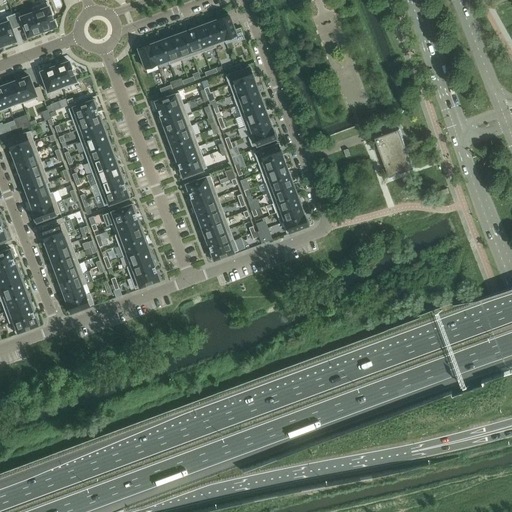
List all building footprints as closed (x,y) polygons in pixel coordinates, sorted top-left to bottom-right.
[(47,2),(33,7),(41,31),(44,30),(45,32),(51,30),(50,28),(56,26),(53,19),(51,13),(47,2)] [(34,12),(20,17),(27,36),(33,34),(33,36),(40,34),(39,32),(41,31),(33,7),(32,7),(34,12)] [(217,17),(216,17),(226,43),(237,39),(238,41),(245,39),(240,27),(234,30),(228,13),(222,15),(222,17),(217,19),(217,17)] [(7,16),(0,19),(0,41),(2,46),(4,45),(5,47),(11,44),(10,43),(16,41),(7,16)] [(226,43),(216,17),(211,20),(211,21),(206,23),(206,21),(205,22),(215,48),(214,45),(225,41),(226,44),(226,43)] [(199,24),(200,26),(195,27),(194,26),(204,52),(215,48),(205,22),(199,24)] [(188,28),(189,30),(183,32),(192,56),(204,52),(194,26),(188,28)] [(178,34),(177,32),(171,34),(181,60),(192,56),(183,32),(178,34)] [(171,34),(172,36),(167,38),(166,36),(160,38),(170,64),(181,60),(171,34)] [(160,38),(160,40),(155,42),(155,40),(149,42),(157,64),(168,60),(169,64),(170,64),(160,38)] [(148,43),(149,44),(144,46),(143,44),(137,47),(145,68),(157,64),(149,42),(148,43)] [(57,65),(54,66),(63,88),(77,83),(73,74),(74,74),(72,68),(71,68),(69,61),(63,63),(62,61),(56,64),(57,65)] [(46,69),(40,71),(48,93),(63,88),(54,66),(52,67),(51,65),(45,68),(46,69)] [(253,77),(249,66),(226,75),(230,85),(253,77)] [(17,80),(15,81),(23,103),(37,98),(38,102),(44,99),(39,87),(34,89),(29,76),(23,78),(23,76),(16,78),(17,80)] [(258,86),(256,87),(253,77),(230,85),(233,96),(258,86)] [(3,85),(1,86),(9,108),(23,103),(15,81),(10,83),(9,81),(3,83),(3,85)] [(0,111),(9,108),(1,86),(0,86),(0,111)] [(260,97),(259,93),(261,92),(258,86),(233,96),(237,106),(260,97)] [(179,92),(153,102),(155,108),(157,108),(159,112),(183,103),(179,92)] [(266,107),(264,101),(262,102),(260,97),(237,106),(241,116),(266,107)] [(97,105),(94,99),(68,108),(72,120),(97,111),(96,108),(95,106),(97,105)] [(187,114),(183,103),(159,112),(160,117),(159,118),(161,124),(187,114)] [(268,117),(264,108),(266,107),(241,116),(245,126),(268,117)] [(97,111),(72,120),(76,130),(101,122),(102,121),(100,115),(98,115),(98,113),(97,111)] [(191,125),(187,114),(161,124),(163,130),(165,129),(166,133),(165,134),(191,125)] [(272,127),(271,127),(268,117),(245,126),(248,136),(272,127)] [(102,126),(101,122),(76,130),(80,141),(106,131),(104,125),(102,126)] [(195,135),(191,125),(165,134),(167,141),(169,140),(170,144),(195,135)] [(278,137),(275,131),(273,132),(272,127),(248,136),(252,147),(278,137)] [(375,138),(378,148),(386,168),(389,177),(390,177),(414,168),(400,129),(399,129),(375,138)] [(34,141),(30,131),(6,140),(10,150),(34,141)] [(106,131),(80,141),(84,152),(108,143),(107,138),(109,138),(106,131)] [(199,146),(195,135),(170,144),(172,149),(170,150),(173,156),(199,146)] [(38,152),(34,141),(10,150),(10,151),(11,150),(14,160),(38,152)] [(108,143),(84,152),(88,162),(114,153),(112,147),(110,147),(108,143)] [(282,154),(278,143),(254,152),(258,162),(282,154)] [(203,157),(199,146),(173,156),(175,162),(177,161),(178,166),(203,157)] [(41,162),(38,152),(14,160),(18,170),(41,162)] [(114,153),(88,162),(92,173),(116,164),(115,160),(117,159),(114,153)] [(285,164),(281,154),(282,154),(258,162),(262,173),(285,164)] [(207,168),(203,157),(178,166),(180,170),(178,171),(181,178),(207,168)] [(45,172),(41,162),(18,170),(22,180),(20,181),(45,172)] [(116,164),(92,173),(96,184),(122,174),(120,168),(118,169),(116,164)] [(289,174),(285,164),(262,173),(265,183),(289,174)] [(235,178),(232,169),(225,171),(229,180),(235,178)] [(49,182),(45,172),(20,181),(22,187),(24,186),(26,191),(49,182)] [(122,174),(96,184),(100,194),(124,186),(123,183),(123,181),(124,180),(122,174)] [(292,184),(289,174),(265,183),(269,193),(292,184)] [(214,186),(210,175),(184,185),(186,191),(188,191),(189,193),(190,195),(214,186)] [(53,192),(52,192),(50,193),(47,183),(49,182),(26,191),(27,195),(25,196),(27,201),(53,192)] [(296,194),(292,184),(269,193),(273,203),(296,194)] [(100,194),(104,206),(130,196),(128,189),(126,190),(125,188),(124,186),(100,194)] [(218,197),(214,186),(190,195),(191,198),(191,200),(190,200),(192,207),(218,197)] [(448,188),(436,192),(438,197),(449,193),(448,188)] [(56,202),(53,192),(27,201),(28,202),(29,201),(33,210),(33,211),(56,202)] [(302,204),(300,198),(298,199),(296,194),(273,203),(277,213),(302,204)] [(222,208),(218,197),(192,207),(194,213),(196,212),(198,216),(196,217),(222,208)] [(60,213),(56,202),(33,211),(34,215),(32,216),(35,222),(60,213)] [(135,210),(133,203),(107,213),(111,224),(135,215),(134,213),(134,211),(135,210)] [(304,214),(303,214),(300,205),(302,204),(277,213),(280,223),(304,214)] [(226,218),(222,208),(196,217),(198,223),(200,223),(202,227),(226,218)] [(310,224),(307,218),(306,219),(304,214),(280,223),(281,224),(283,223),(286,233),(310,224)] [(136,218),(135,215),(111,224),(111,225),(116,223),(119,233),(115,235),(141,225),(139,219),(137,220),(136,218)] [(68,233),(62,217),(40,226),(42,230),(38,232),(40,238),(42,237),(44,241),(68,233)] [(65,221),(69,231),(75,228),(71,218),(65,221)] [(230,229),(226,218),(202,227),(203,232),(201,232),(204,239),(230,229)] [(143,231),(141,225),(115,235),(119,246),(145,236),(143,236),(141,232),(143,231)] [(234,240),(230,229),(204,239),(206,245),(208,244),(209,246),(208,246),(209,249),(234,240)] [(261,242),(267,240),(263,230),(259,231),(257,232),(261,242)] [(71,243),(68,233),(44,241),(44,242),(46,246),(44,246),(46,252),(71,243)] [(147,242),(145,236),(119,246),(123,256),(147,247),(145,243),(147,242)] [(233,252),(229,242),(234,240),(209,249),(210,251),(211,251),(211,253),(209,254),(212,260),(233,252)] [(75,253),(71,243),(46,252),(46,253),(48,252),(52,262),(75,253)] [(149,252),(147,247),(123,256),(123,257),(125,256),(129,266),(127,267),(153,257),(151,251),(149,252)] [(1,252),(0,252),(0,265),(14,260),(12,256),(14,255),(11,248),(8,250),(7,248),(1,251),(1,252)] [(79,263),(75,253),(52,262),(55,271),(54,272),(79,263)] [(155,264),(153,257),(127,267),(131,278),(155,269),(154,266),(153,264),(155,264)] [(14,260),(0,265),(0,277),(19,270),(17,264),(15,265),(14,260)] [(83,273),(79,263),(54,272),(56,278),(58,277),(59,282),(83,273)] [(156,271),(155,269),(131,278),(135,289),(161,279),(158,273),(157,273),(156,271)] [(19,270),(0,277),(0,289),(23,281),(23,280),(21,281),(20,277),(22,276),(19,270)] [(86,283),(83,273),(59,282),(61,286),(59,287),(61,293),(86,283)] [(23,281),(0,289),(0,298),(1,301),(25,292),(24,288),(26,287),(23,281)] [(86,284),(86,283),(61,293),(63,292),(67,302),(66,302),(90,293),(85,295),(82,285),(86,284)] [(25,292),(1,301),(5,312),(31,302),(29,296),(27,297),(25,292)] [(94,304),(90,293),(66,302),(68,307),(66,307),(68,313),(94,304)] [(31,302),(5,312),(9,323),(34,314),(32,309),(34,309),(31,302)] [(34,314),(9,323),(11,322),(15,333),(39,324),(37,317),(35,318),(34,314)]
